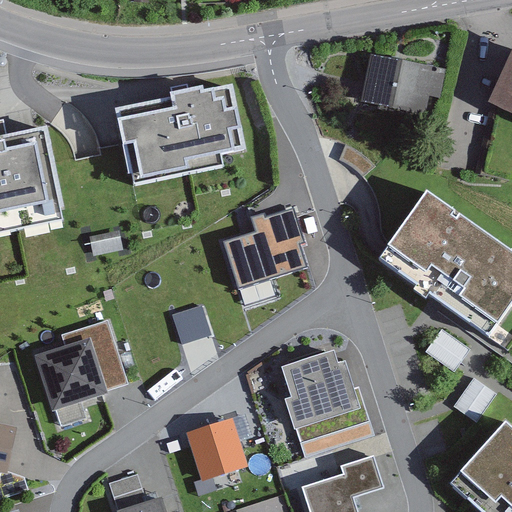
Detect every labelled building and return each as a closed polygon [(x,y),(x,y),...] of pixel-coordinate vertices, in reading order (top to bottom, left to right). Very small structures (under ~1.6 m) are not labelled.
[(434,73),(362,55),(350,103),(421,121),(434,73)] [(511,57),(486,116),(511,126),(511,57)] [(234,90),(118,115),(132,181),(248,156),(234,90)] [(0,238),(63,226),(46,135),(7,143),(3,125),(0,125),(0,238)] [(511,310),(511,255),(428,197),(390,252),(499,328),(511,310)] [(225,245),(242,294),(307,271),(299,247),(305,245),(293,212),(264,223),(262,216),(251,220),(256,234),(236,241),(225,245)] [(96,250),(125,247),(124,230),(114,231),(114,233),(95,234),(96,250)] [(204,307),(174,317),(184,345),(214,335),(204,307)] [(85,397),(124,385),(110,339),(107,325),(66,338),(68,345),(37,355),(61,433),(93,423),(85,397)] [(471,349),(443,331),(427,354),(455,373),(471,349)] [(339,369),(336,357),(286,373),(295,401),(287,404),(301,448),(372,425),(361,388),(355,390),(347,366),(339,369)] [(498,397),(475,382),(457,408),(479,423),(498,397)] [(233,419),(187,434),(203,483),(249,468),(233,419)] [(0,477),(9,479),(20,431),(0,426),(0,477)] [(511,511),(511,432),(507,428),(453,489),(478,511),(511,511)] [(386,493),(376,459),(342,469),(345,480),(305,492),(311,511),(359,511),(356,502),(386,493)] [(139,477),(110,487),(118,511),(165,511),(163,505),(150,509),(139,477)]
